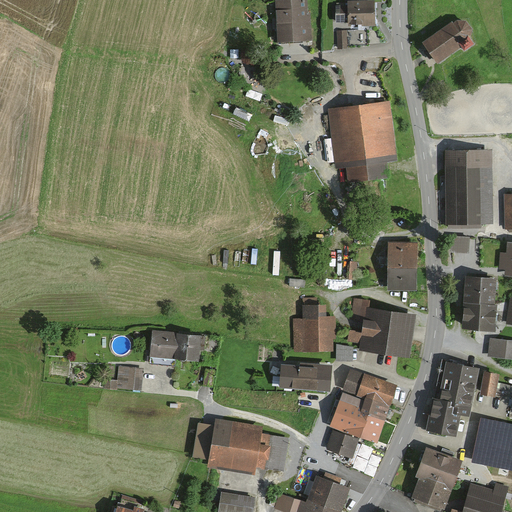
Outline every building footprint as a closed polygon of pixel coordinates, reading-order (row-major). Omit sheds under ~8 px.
[(308,0),(274,0),(277,38),(311,37),(310,21),(308,0)] [(349,0),(349,1),(337,2),(337,21),(348,21),(348,23),(375,23),(374,0),(349,0)] [(424,43),(436,61),(460,45),(464,50),(473,44),(467,38),(472,32),(472,28),(467,20),(457,19),(424,43)] [(346,29),(338,29),(339,47),(347,47),(346,29)] [(389,98),(326,106),(334,168),(346,166),(347,179),(386,173),(385,159),(397,158),(389,98)] [(263,146),(262,271),(288,272),(290,147),(263,146)] [(317,169),(317,147),(291,147),(291,168),(317,169)] [(491,148),(447,149),(447,222),(449,222),(449,225),(482,225),(482,220),(491,220),(491,148)] [(511,191),(503,192),(503,227),(511,226),(511,191)] [(469,235),(451,234),(450,250),(469,251),(469,235)] [(500,267),(506,268),(505,272),(511,272),(511,238),(508,238),(507,253),(501,252),(500,267)] [(417,239),(388,239),(388,254),(388,275),(388,288),(417,288),(417,239)] [(357,279),(357,261),(350,261),(349,279),(357,279)] [(497,275),(466,273),(464,300),(462,325),(479,327),(495,328),(497,275)] [(306,278),(290,277),(290,284),(305,285),(306,278)] [(409,354),(416,309),(366,301),(361,331),(350,329),(348,340),(359,342),(358,346),(409,354)] [(304,317),(294,317),(294,349),(335,348),(334,313),(326,313),(326,303),(303,304),(304,317)] [(179,330),(154,328),(150,362),(164,363),(175,364),(176,355),(179,330)] [(206,334),(179,330),(176,355),(198,358),(200,348),(204,348),(206,334)] [(511,339),(490,337),(488,355),(511,357),(511,339)] [(354,345),(337,343),(336,360),(354,360),(354,345)] [(332,363),(281,360),(280,383),(330,388),(332,363)] [(455,436),(460,415),(469,416),(473,394),(479,368),(446,360),(437,399),(434,399),(427,430),(455,436)] [(143,367),(119,364),(118,379),(106,378),(105,388),(118,389),(118,386),(140,388),(143,367)] [(366,396),(390,404),(398,382),(351,366),(343,388),(366,396)] [(500,370),(483,367),(479,390),(496,393),(500,370)] [(213,371),(204,370),(202,385),(211,386),(213,371)] [(357,432),(378,439),(390,404),(366,396),(365,398),(343,391),(339,403),(332,423),(357,432)] [(263,425),(215,418),(214,422),(199,420),(194,454),(209,457),(208,467),(255,473),(256,464),(285,468),(290,437),(262,433),(263,425)] [(472,458),(511,468),(511,424),(504,422),(502,432),(480,427),(472,458)] [(334,428),(327,447),(352,456),(359,437),(334,428)] [(415,478),(420,480),(412,500),(429,506),(444,511),(462,461),(426,448),(415,478)] [(323,479),(316,476),(306,503),(280,493),(274,508),(284,511),(342,511),(352,488),(340,483),(342,478),(325,471),(323,479)] [(470,483),(461,511),(501,511),(507,493),(470,483)] [(254,511),(256,497),(221,492),(217,511),(254,511)] [(136,503),(134,507),(119,502),(115,511),(142,511),(144,505),(136,503)]
